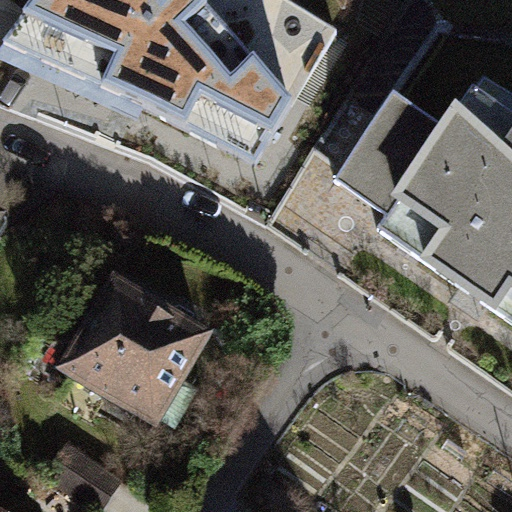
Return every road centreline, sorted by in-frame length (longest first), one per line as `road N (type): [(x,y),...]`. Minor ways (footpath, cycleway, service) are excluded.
road 1 (residential): [(349,318),(118,184),(0,136)]
road 2 (residential): [(207,511),(349,318)]
road 3 (residential): [(511,436),(349,318)]
